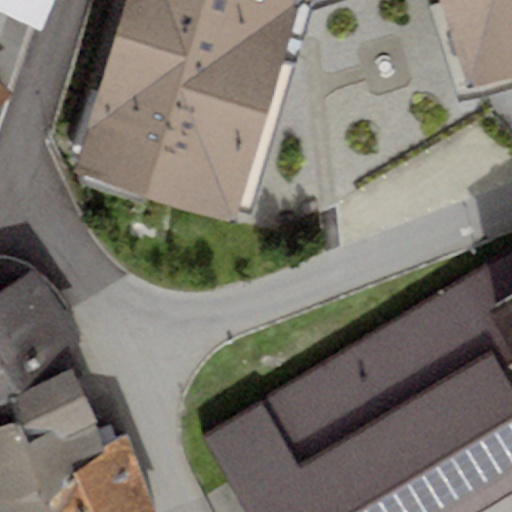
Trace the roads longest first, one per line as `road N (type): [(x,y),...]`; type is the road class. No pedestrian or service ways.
road 1 (residential): [(124,348),(511,201)]
road 2 (residential): [(19,177),(124,348)]
road 3 (residential): [(124,348),(180,511)]
